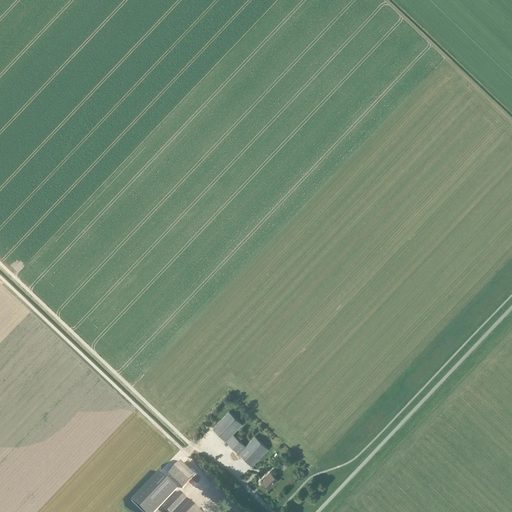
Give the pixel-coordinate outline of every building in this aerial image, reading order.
[(229,412),(213,429),(252,466),(268,449),(255,437),(246,447),(233,434),(242,425),(229,412)] [(163,471),(182,488),(195,475),(180,462),(176,457),(163,471)] [(131,501),(142,511),(155,511),(177,489),(159,472),(131,501)] [(262,482),(269,489),(278,480),(270,473),(267,475),(268,476),(262,482)] [(200,511),(180,492),(164,509),(167,511),(200,511)]
